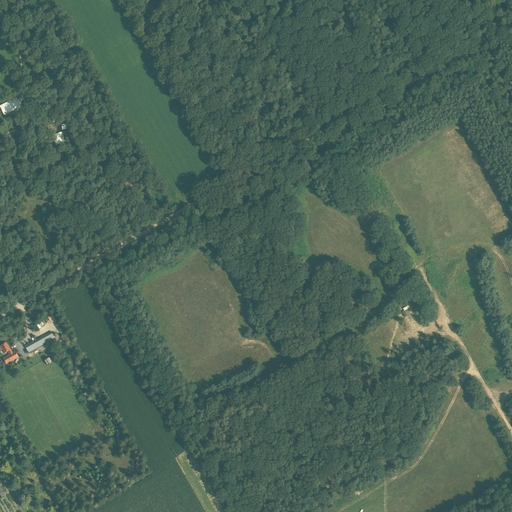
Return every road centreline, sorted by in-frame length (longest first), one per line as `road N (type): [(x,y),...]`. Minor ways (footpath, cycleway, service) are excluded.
road 1 (track): [(389,294),(361,325),(206,409),(260,511)]
road 2 (track): [(335,511),(421,455),(470,365),(416,268)]
road 3 (track): [(276,157),(488,36)]
road 4 (track): [(83,265),(276,157)]
road 5 (track): [(383,483),(386,408),(355,328)]
road 6 (track): [(500,240),(416,268),(389,294)]
